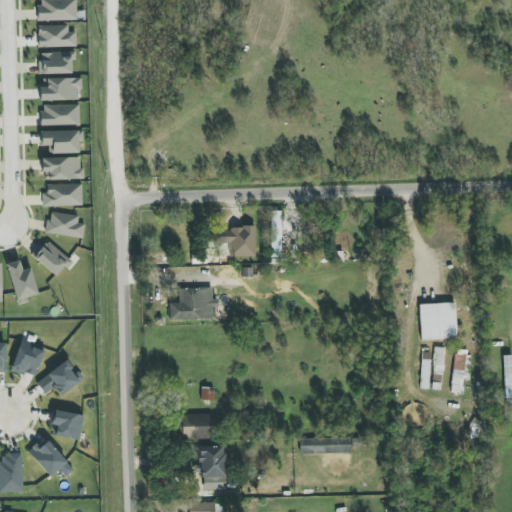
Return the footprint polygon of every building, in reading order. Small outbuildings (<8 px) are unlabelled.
[(37,0),(38,21),(76,20),(76,0),(37,0)] [(37,26),(38,47),(76,47),(76,32),(68,32),(68,26),(37,26)] [(72,52),(41,53),(41,62),(38,62),(39,74),(73,74),(72,52)] [(40,78),(40,101),(80,100),(79,78),(40,78)] [(79,125),(79,104),(41,105),(41,126),(79,125)] [(82,131),(40,132),(41,146),(49,146),(49,154),(78,153),(78,142),(83,142),(82,131)] [(43,180),(81,179),(81,158),(42,158),(43,180)] [(81,184),(46,185),(46,193),(42,193),(43,207),(81,206),(81,184)] [(281,211),(270,212),(271,258),(282,257),(281,211)] [(46,234),(83,238),(84,224),(77,223),(78,215),(48,213),(46,234)] [(255,228),(217,228),(218,244),(229,243),(229,257),(255,256),(255,228)] [(32,256),(56,277),(70,261),(46,240),(32,256)] [(37,294),(30,269),(22,271),(19,260),(6,264),(18,305),(29,302),(27,297),(37,294)] [(215,320),(214,299),(212,299),(212,288),(178,289),(179,303),(169,303),(169,321),(215,320)] [(419,304),(420,340),(456,339),(455,303),(419,304)] [(34,378),(45,348),(21,339),(11,369),(34,378)] [(444,348),(435,347),(431,389),(441,390),(444,348)] [(469,380),(470,350),(454,350),(452,394),(463,394),(463,380),(469,380)] [(420,389),(428,389),(430,353),(422,353),(420,389)] [(511,355),(503,356),(504,394),(511,393),(511,355)] [(35,381),(44,395),(54,388),(58,395),(84,380),(77,369),(73,371),(68,362),(35,381)] [(51,425),(54,425),(53,437),(80,440),(82,414),(53,411),(51,425)] [(182,439),(212,438),(212,414),(181,415),(182,439)] [(351,453),(351,447),(359,447),(359,436),(299,438),(299,455),(351,453)] [(27,452),(50,477),(58,470),(65,477),(74,470),(43,437),(27,452)] [(203,490),(225,490),(224,446),(197,447),(197,473),(203,473),(203,490)] [(0,492),(23,492),(22,455),(0,455),(0,492)] [(222,511),(223,503),(189,503),(189,511),(222,511)]
